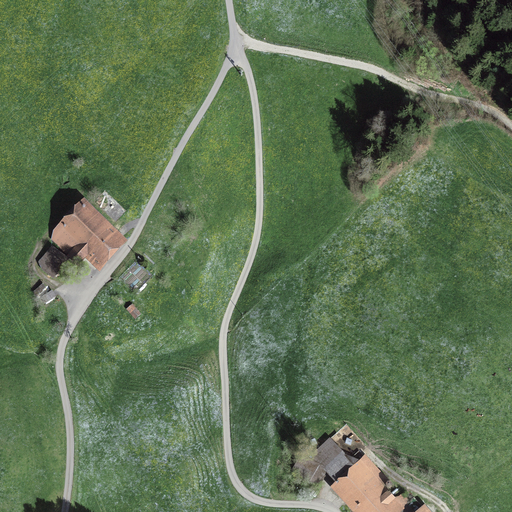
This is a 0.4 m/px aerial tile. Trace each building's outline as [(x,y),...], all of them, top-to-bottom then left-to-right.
[(52,240),(76,263),(87,252),(99,264),(119,244),(83,208),(52,240)] [(52,251),(43,262),(57,273),(66,261),(52,251)] [(51,291),(40,298),(43,304),(54,297),(51,291)] [(132,305),(126,310),(133,319),(139,315),(132,305)] [(425,511),(423,509),(413,498),(407,505),(400,497),(393,499),(382,487),(388,481),(364,457),(357,464),(350,462),(330,440),(308,460),(301,455),(292,471),(315,485),(325,472),(335,484),(361,511),(397,511),(398,511),(425,511)]
